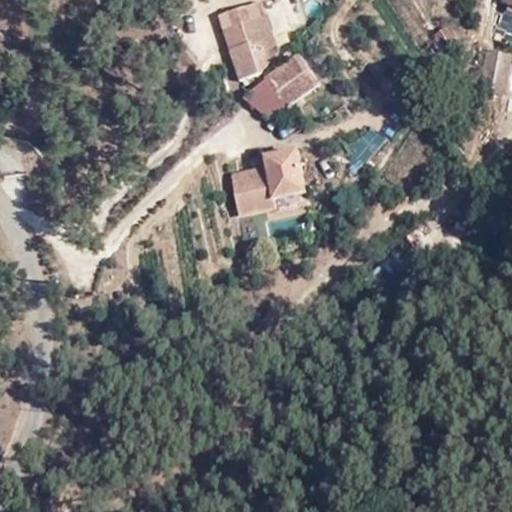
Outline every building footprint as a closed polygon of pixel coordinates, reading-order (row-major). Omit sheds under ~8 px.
[(239,83),(259,75),(254,56),(276,49),(267,15),(242,23),(248,44),(229,51),(239,83)] [(494,97),(511,100),(511,58),(501,57),(494,97)] [(366,169),(387,143),(369,129),(348,155),(366,169)] [(298,152),(270,157),(260,170),(235,199),(238,218),(274,211),(272,200),(304,194),(298,152)] [(260,170),(270,157),(262,159),(260,170)] [(235,199),(260,170),(232,176),(235,199)]
